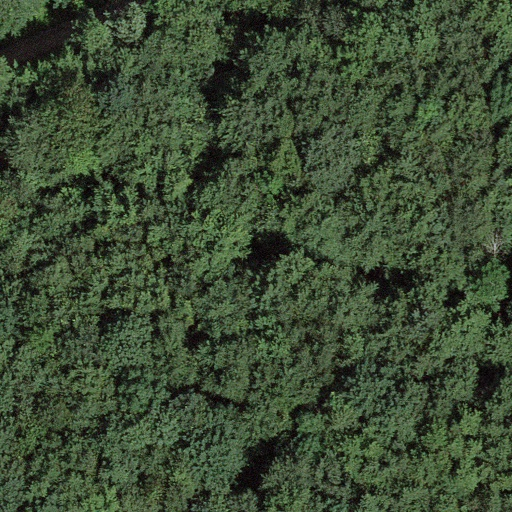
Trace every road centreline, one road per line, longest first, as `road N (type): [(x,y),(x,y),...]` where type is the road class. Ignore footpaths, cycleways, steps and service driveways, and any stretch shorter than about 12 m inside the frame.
road 1 (track): [(0,164),(114,195),(511,344)]
road 2 (track): [(129,0),(0,53)]
